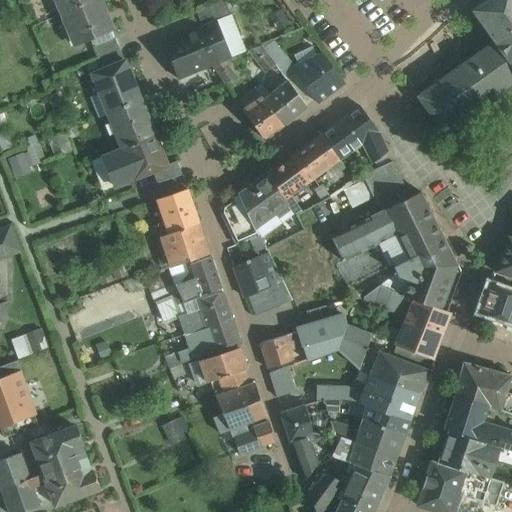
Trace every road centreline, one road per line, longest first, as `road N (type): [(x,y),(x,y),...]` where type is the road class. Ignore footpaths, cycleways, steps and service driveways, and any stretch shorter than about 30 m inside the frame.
road 1 (residential): [(304,511),(194,177)]
road 2 (residential): [(511,204),(403,503)]
road 3 (residential): [(511,203),(405,162),(359,88)]
road 4 (residential): [(359,88),(232,177),(194,177)]
road 5 (residential): [(194,177),(129,0)]
road 6 (residential): [(463,0),(359,88)]
